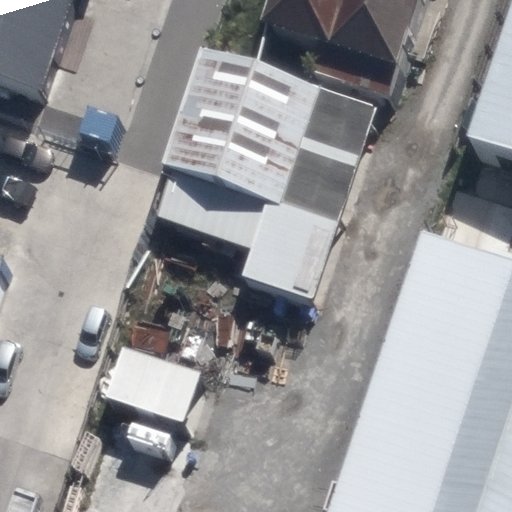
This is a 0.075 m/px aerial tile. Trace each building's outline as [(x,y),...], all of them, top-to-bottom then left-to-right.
[(70,0),(0,0),(0,60),(47,75),(70,0)] [(428,0),(258,0),(247,38),(401,86),(428,0)] [(511,52),(476,169),(511,180),(511,52)] [(377,121),(206,65),(167,181),(268,214),(243,291),(313,314),(377,121)] [(511,511),(511,311),(444,511),(511,511)] [(163,511),(204,384),(125,359),(76,511),(163,511)]
